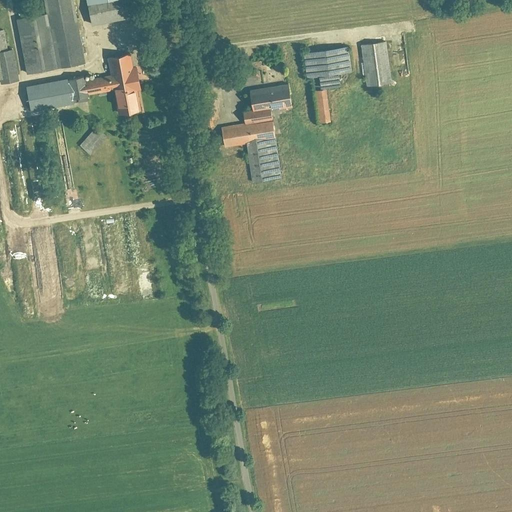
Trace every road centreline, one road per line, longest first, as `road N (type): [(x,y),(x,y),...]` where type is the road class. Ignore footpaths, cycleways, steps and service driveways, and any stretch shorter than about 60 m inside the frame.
road 1 (residential): [(159,0),(252,511)]
road 2 (track): [(0,161),(8,216),(23,222),(194,194)]
road 3 (track): [(23,79),(98,66),(104,31),(163,21)]
road 4 (track): [(7,0),(23,79),(0,113)]
